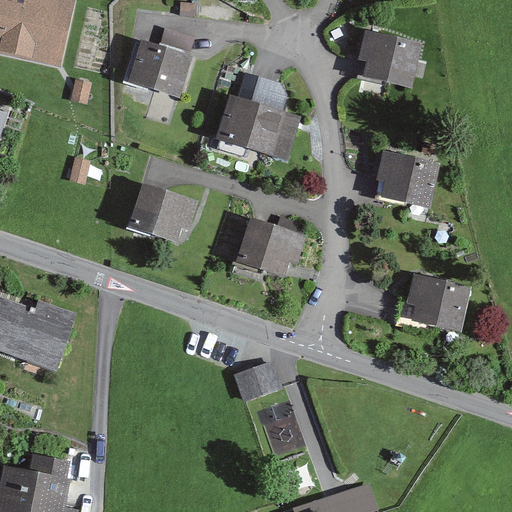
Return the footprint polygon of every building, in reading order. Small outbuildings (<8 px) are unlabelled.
[(0,0),(0,56),(61,70),(76,1),(71,0),(0,0)] [(160,48),(141,42),(128,83),(178,98),(196,40),(165,30),(160,48)] [(426,47),(363,34),(352,86),(415,99),(426,47)] [(237,98),(232,97),(218,144),(282,163),(296,119),(285,115),(294,88),(244,73),(237,98)] [(92,84),(75,80),(70,103),(87,107),(92,84)] [(0,146),(9,118),(0,115),(0,146)] [(437,173),(380,155),(367,195),(424,214),(437,173)] [(92,161),(76,157),(69,182),(85,186),(92,161)] [(202,201),(142,183),(128,228),(178,243),(182,229),(192,232),(202,201)] [(310,239),(252,221),(239,263),(286,278),(291,264),(301,267),(310,239)] [(473,291),(409,279),(401,321),(465,333),(473,291)] [(32,310),(0,299),(0,353),(54,372),(74,315),(37,302),(32,310)] [(272,363),(235,374),(242,400),(280,389),(272,363)] [(29,473),(1,468),(0,474),(0,511),(77,511),(64,510),(72,460),(31,454),(29,473)] [(302,511),(376,511),(368,485),(300,505),(302,511)]
